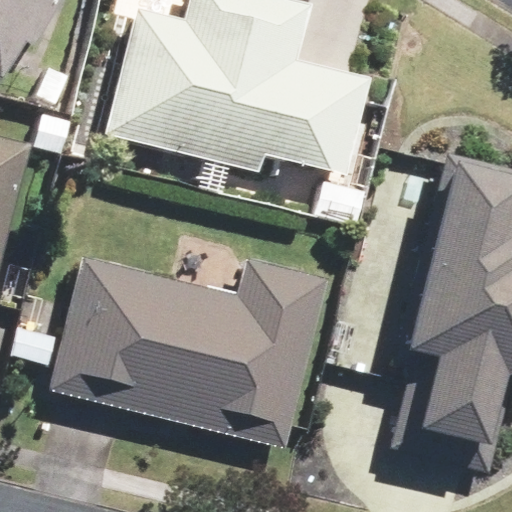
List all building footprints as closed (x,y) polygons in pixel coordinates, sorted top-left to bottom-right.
[(0,0),(0,69),(17,40),(32,49),(60,0),(0,0)] [(181,0),(177,22),(128,11),(101,132),(250,165),(253,153),(337,172),(357,81),(286,66),(300,0),(181,0)] [(0,242),(23,147),(0,141),(0,242)] [(511,177),(439,157),(381,368),(400,373),(379,447),(475,473),(502,376),(511,378),(511,177)] [(73,263),(42,392),(276,447),(315,279),(237,260),(228,300),(73,263)]
